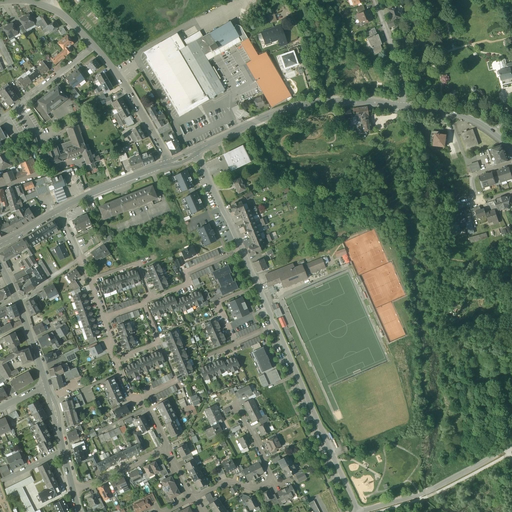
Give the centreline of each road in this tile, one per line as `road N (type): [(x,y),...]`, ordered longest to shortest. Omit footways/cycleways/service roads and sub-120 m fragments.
road 1 (tertiary): [(402,105),(349,99),(291,109),(195,152)]
road 2 (residential): [(363,511),(434,488),(511,446)]
road 3 (residential): [(359,511),(295,375)]
road 4 (residential): [(93,46),(170,163)]
